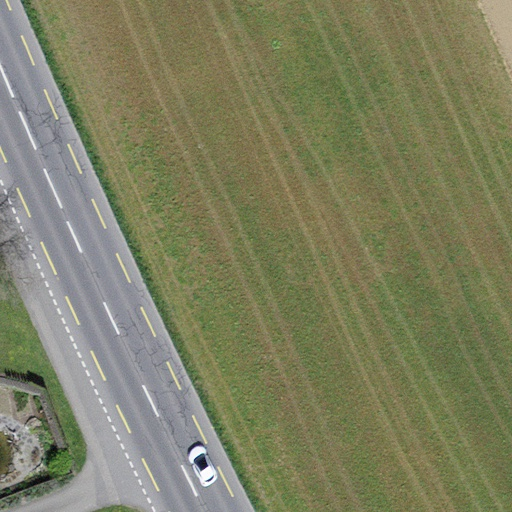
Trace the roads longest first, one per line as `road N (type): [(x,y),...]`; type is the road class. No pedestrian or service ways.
road 1 (primary): [(0,65),(206,511)]
road 2 (track): [(47,511),(179,461)]
